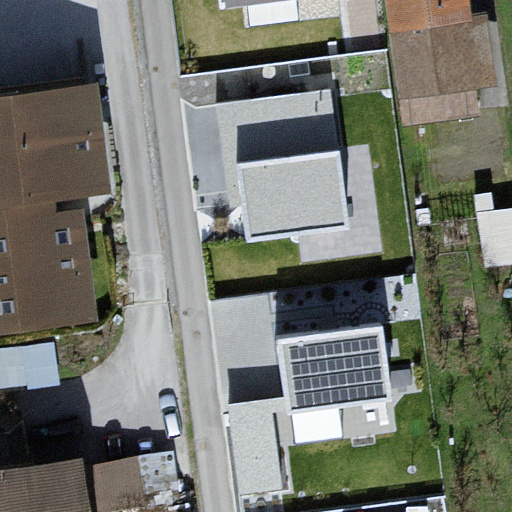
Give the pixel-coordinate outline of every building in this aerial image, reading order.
[(484,0),(398,0),(415,102),(498,95),(484,0)] [(333,89),(220,106),(240,246),(353,230),(333,89)] [(108,96),(0,105),(0,210),(14,211),(16,227),(0,230),(0,343),(114,329),(107,219),(79,223),(73,205),(127,202),(108,96)] [(337,328),(278,337),(290,410),(389,395),(377,322),(337,328)] [(6,483),(9,505),(10,511),(104,511),(102,471),(6,483)]
